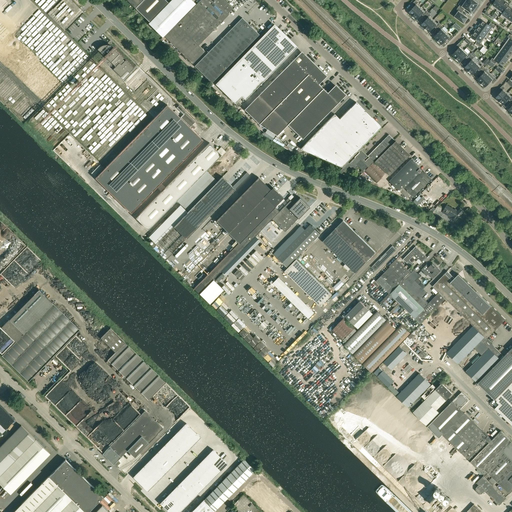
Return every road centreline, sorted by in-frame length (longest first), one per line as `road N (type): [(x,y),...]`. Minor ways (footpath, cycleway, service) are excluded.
road 1 (residential): [(511,299),(467,255),(422,228),(308,183),(252,151),(94,0)]
road 2 (unclassified): [(511,246),(268,0)]
road 3 (unclassified): [(139,511),(0,373)]
road 4 (unknown): [(328,191),(235,291)]
road 5 (unknown): [(422,228),(363,287),(396,318)]
